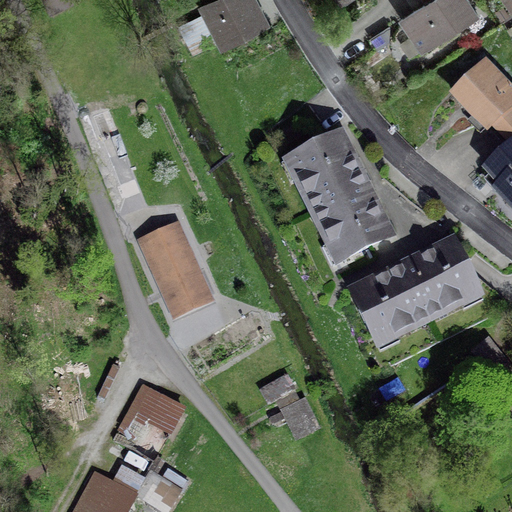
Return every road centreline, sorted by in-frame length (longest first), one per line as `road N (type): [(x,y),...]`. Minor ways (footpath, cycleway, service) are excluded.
road 1 (unclassified): [(15,0),(149,331),(292,511)]
road 2 (residential): [(286,0),(372,125),(511,244)]
